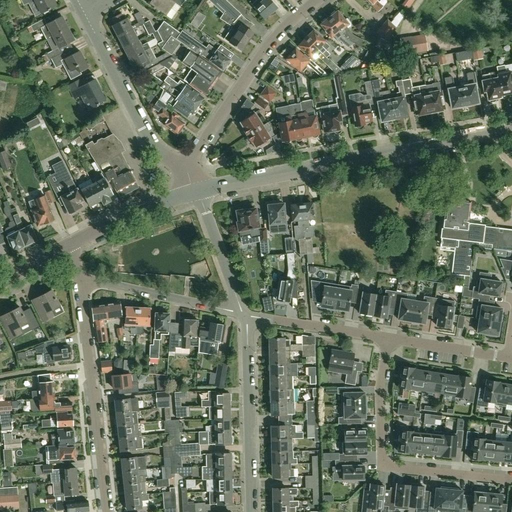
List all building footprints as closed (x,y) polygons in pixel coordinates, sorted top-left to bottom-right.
[(20,0),(24,5),(28,3),(35,17),(56,6),(52,0),(20,0)] [(180,6),(184,0),(151,0),(149,3),(166,15),(171,19),(176,12),(170,8),(175,3),(180,7),(180,6)] [(241,51),(253,32),(249,29),(252,24),(246,20),(244,22),(239,17),(241,14),(225,0),(208,0),(223,13),(220,19),(232,27),(224,39),(241,51)] [(269,0),(262,0),(263,0),(254,8),(264,19),(276,8),(269,0)] [(376,0),(365,0),(379,12),(383,7),(376,0)] [(131,27),(126,19),(124,20),(121,14),(112,19),(115,25),(112,26),(118,37),(132,30),(144,23),(145,23),(139,12),(134,15),(138,23),(131,27)] [(347,25),(337,12),(329,18),(347,41),(353,44),(360,47),(363,41),(353,36),(349,30),(347,32),(343,27),(347,25)] [(400,12),(391,23),(394,25),(397,28),(405,16),(400,12)] [(68,29),(62,17),(47,25),(44,19),(30,26),(33,32),(40,28),(47,40),(68,29)] [(353,44),(347,41),(329,18),(321,25),(331,37),(332,36),(335,40),(336,39),(339,43),(340,42),(342,44),(348,48),(353,44)] [(145,23),(144,23),(150,34),(152,33),(155,32),(149,20),(145,23)] [(388,20),(382,26),(391,34),(397,28),(388,20)] [(175,40),(176,39),(180,33),(164,22),(158,30),(157,30),(162,41),(157,43),(162,49),(167,52),(175,40)] [(391,34),(382,26),(377,32),(385,40),(391,34)] [(59,48),(74,40),(68,29),(47,40),(52,51),(45,55),(48,61),(51,59),(60,55),(57,49),(59,48)] [(123,48),(138,41),(132,30),(118,37),(123,48)] [(157,30),(155,32),(152,33),(157,43),(162,41),(157,30)] [(229,63),(229,62),(230,60),(209,45),(206,49),(181,31),(180,33),(176,39),(201,57),(202,56),(223,70),(226,66),(228,66),(229,63)] [(329,46),(325,42),(313,31),(306,38),(326,58),(330,54),(326,50),(329,46)] [(427,51),(425,34),(400,38),(402,55),(427,51)] [(328,59),(326,58),(306,38),(299,46),(315,61),(319,57),(323,62),(335,74),(344,73),(338,67),(328,58),(328,59)] [(175,40),(167,52),(171,55),(180,43),(175,40)] [(129,59),(150,48),(147,42),(141,46),(138,41),(123,48),(129,59)] [(181,62),(187,48),(184,46),(181,55),(178,60),(181,62)] [(165,61),(173,56),(171,55),(167,52),(162,55),(155,59),(150,48),(129,59),(137,75),(146,71),(160,64),(165,61)] [(198,56),(187,48),(181,62),(190,68),(191,68),(194,63),(204,70),(205,69),(217,78),(222,72),(199,56),(198,56)] [(482,59),(480,48),(472,50),(473,60),(482,59)] [(300,71),(306,63),(307,64),(307,66),(310,69),(311,68),(321,77),(328,76),(305,55),(303,57),(295,50),(286,60),(300,71)] [(69,78),(88,68),(80,51),(64,59),(62,54),(60,55),(51,59),(56,68),(66,63),(70,72),(67,74),(69,78)] [(446,64),(444,55),(437,56),(438,63),(439,65),(446,64)] [(165,61),(160,64),(167,69),(169,70),(177,59),(173,56),(165,61)] [(338,67),(344,73),(353,71),(349,67),(350,66),(344,61),(338,67)] [(408,75),(405,62),(398,63),(402,76),(408,75)] [(194,63),(191,68),(192,69),(184,80),(205,96),(206,95),(208,95),(209,92),(209,90),(213,84),(217,78),(205,69),(204,70),(194,63)] [(163,74),(167,69),(160,64),(146,71),(159,80),(163,74)] [(502,95),(511,92),(511,73),(511,64),(496,68),(498,77),(502,95)] [(502,95),(498,77),(496,77),(495,70),(489,72),(480,74),(484,91),(486,90),(489,103),(491,104),(495,103),(496,101),(496,99),(503,97),(502,95)] [(468,86),(461,87),(465,106),(477,104),(477,99),(475,89),(477,88),(474,73),(466,75),(468,86)] [(132,78),(133,80),(138,84),(141,79),(137,76),(132,78)] [(184,89),(171,80),(167,77),(163,81),(164,82),(198,106),(203,98),(186,86),(184,89)] [(465,106),(461,87),(453,89),(451,78),(444,79),(447,94),(448,94),(450,104),(451,104),(452,109),(465,106)] [(410,79),(402,81),(403,86),(405,95),(413,94),(412,88),(410,79)] [(83,95),(91,109),(99,105),(99,104),(105,100),(95,80),(83,86),(80,80),(68,86),(75,99),(83,95)] [(146,90),(138,84),(133,80),(140,95),(146,90)] [(394,120),(389,95),(388,91),(379,93),(378,88),(380,88),(378,80),(371,81),(376,104),(378,104),(381,121),(386,120),(386,121),(394,120)] [(407,116),(403,96),(405,95),(403,86),(402,81),(402,80),(395,82),(396,87),(398,87),(400,96),(397,97),(397,94),(389,95),(394,120),(402,118),(402,117),(407,116)] [(371,105),(376,104),(371,81),(364,83),(367,96),(363,96),(361,94),(350,97),(352,108),(351,108),(355,127),(356,127),(357,127),(358,127),(359,128),(360,127),(361,127),(362,127),(362,126),(363,126),(363,125),(364,125),(364,123),(374,121),(371,105)] [(195,109),(198,106),(164,82),(163,83),(162,83),(159,87),(171,96),(166,102),(185,117),(189,112),(191,114),(192,113),(193,114),(195,114),(197,112),(196,110),(195,109)] [(439,83),(432,85),(433,85),(426,86),(425,86),(430,113),(444,110),(441,92),(440,92),(439,83)] [(263,91),(273,98),(277,93),(267,86),(263,91)] [(416,115),(430,113),(425,86),(412,88),(413,94),(413,97),(416,115)] [(261,96),(270,103),(273,98),(263,91),(260,96),(261,96)] [(320,114),(324,133),(333,131),(334,131),(334,132),(335,132),(336,132),(337,132),(338,132),(339,132),(340,131),(341,130),(339,121),(341,121),(340,116),(347,115),(342,91),(337,93),(338,99),(336,99),(337,104),(320,107),(321,114),(320,114)] [(270,103),(261,96),(259,98),(255,103),(265,110),(269,105),(268,104),(270,103)] [(173,112),(171,115),(165,111),(168,107),(164,104),(164,103),(159,99),(152,108),(159,113),(158,115),(167,121),(164,125),(177,134),(178,133),(180,133),(182,130),(181,129),(184,124),(177,118),(178,116),(173,112)] [(247,111),(254,105),(246,99),(241,107),(247,111)] [(301,114),(301,112),(299,106),(299,104),(287,106),(294,139),(294,140),(295,141),(296,142),(297,142),(298,142),(299,141),(300,141),(301,140),(302,139),(302,137),(306,137),(301,114)] [(290,140),(294,139),(287,106),(275,108),(282,141),(283,142),(284,143),(285,144),(286,144),(287,144),(288,144),(289,143),(290,142),(290,141),(290,140)] [(246,136),(266,124),(259,112),(255,114),(254,112),(248,116),(249,118),(240,123),(241,125),(240,126),(242,130),(241,132),(243,136),(246,136)] [(318,134),(313,112),(301,114),(306,137),(310,136),(310,137),(311,138),(312,138),(314,139),(315,138),(316,138),(317,137),(317,136),(318,135),(318,134)] [(86,128),(89,132),(97,124),(104,121),(101,115),(98,117),(86,128)] [(34,127),(32,121),(26,124),(29,130),(34,127)] [(274,136),(266,124),(246,136),(247,137),(246,139),(248,143),(250,143),(253,147),(254,146),(255,148),(264,142),(265,144),(271,141),(270,139),(272,138),(274,136)] [(77,143),(79,146),(84,143),(79,134),(70,139),(74,145),(77,143)] [(274,136),(272,138),(276,144),(280,142),(278,134),(274,136)] [(111,180),(117,192),(136,182),(121,152),(124,150),(121,143),(113,135),(104,140),(102,139),(99,141),(98,143),(97,144),(97,145),(95,147),(92,142),(86,146),(102,171),(104,173),(109,182),(111,180)] [(11,168),(5,151),(0,152),(0,161),(4,171),(11,168)] [(108,196),(112,194),(104,179),(101,173),(99,175),(101,180),(93,184),(101,200),(100,200),(103,206),(111,201),(108,196)] [(50,191),(46,181),(39,184),(42,193),(45,192),(49,204),(55,201),(51,190),(50,191)] [(96,203),(100,200),(101,200),(93,184),(91,185),(88,181),(79,186),(89,206),(91,205),(91,207),(96,204),(96,203)] [(65,204),(69,213),(82,206),(80,202),(83,201),(77,189),(73,183),(66,186),(70,193),(58,199),(61,206),(65,204)] [(34,198),(33,198),(31,192),(25,194),(37,226),(44,224),(46,223),(46,224),(48,225),(51,224),(52,222),(52,221),(54,220),(48,204),(38,208),(34,198)] [(473,252),(474,247),(494,249),(497,250),(499,228),(468,225),(471,202),(447,199),(441,247),(455,248),(452,275),(465,276),(470,277),(473,252)] [(6,217),(9,218),(14,216),(11,209),(7,201),(3,203),(5,206),(4,210),(6,217)] [(309,227),(309,219),(313,219),(312,204),(311,204),(310,203),(307,203),(306,204),(302,205),(304,233),(310,232),(309,227)] [(271,204),(269,206),(268,206),(271,233),(286,231),(283,204),(276,205),(275,204),(271,204)] [(304,233),(302,205),(297,205),(296,204),(293,204),(292,206),(291,206),(293,221),(298,220),(298,227),(299,233),(304,233)] [(259,237),(260,242),(267,241),(266,229),(260,230),(255,209),(246,211),(245,209),(243,207),(239,208),(238,210),(238,212),(237,212),(239,223),(237,223),(240,238),(250,235),(251,238),(259,237)] [(25,246),(37,240),(31,225),(24,228),(18,213),(16,208),(11,209),(15,220),(25,246)] [(25,246),(15,220),(10,222),(9,224),(10,227),(6,228),(5,230),(8,236),(7,237),(13,252),(25,246)] [(306,254),(305,238),(298,239),(300,255),(306,254)] [(511,261),(499,259),(503,268),(511,269),(511,261)] [(289,302),(291,290),(296,291),(295,280),(295,272),(288,270),(287,278),(280,277),(276,300),(277,300),(277,302),(282,303),(283,301),(289,302)] [(502,284),(501,284),(501,282),(500,282),(500,281),(493,280),(493,281),(477,279),(475,287),(473,287),(471,298),(479,299),(486,300),(487,294),(499,296),(500,290),(501,290),(502,284)] [(333,309),(334,309),(338,285),(310,281),(311,294),(322,295),(320,307),(327,308),(326,310),(333,311),(333,309)] [(349,300),(355,301),(357,288),(358,286),(354,285),(351,285),(351,287),(338,285),(334,309),(335,309),(334,311),(341,312),(341,310),(347,311),(349,300)] [(372,315),(376,295),(363,293),(363,289),(357,288),(355,301),(361,302),(359,313),(372,315)] [(32,301),(43,322),(55,316),(52,310),(60,306),(52,290),(32,301)] [(394,307),(396,292),(385,290),(384,296),(376,295),(372,315),(386,318),(388,306),(394,307)] [(411,322),(414,301),(406,300),(407,294),(396,292),(394,307),(400,308),(398,320),(411,322)] [(435,298),(424,297),(423,302),(414,301),(411,322),(412,322),(412,324),(418,325),(418,323),(425,324),(426,312),(432,313),(435,298)] [(454,301),(449,301),(435,298),(432,313),(438,314),(436,326),(450,328),(454,301)] [(272,310),(270,299),(263,300),(265,311),(272,310)] [(501,315),(502,309),(490,307),(491,301),(486,300),(479,299),(475,319),(479,319),(500,322),(501,322),(502,315),(501,315)] [(118,318),(122,318),(120,303),(104,305),(106,320),(111,319),(118,318)] [(109,328),(108,323),(104,323),(104,320),(106,320),(104,305),(93,306),(92,307),(94,322),(93,324),(93,327),(95,328),(97,342),(107,340),(105,329),(109,328)] [(30,323),(36,320),(30,308),(22,312),(20,307),(0,317),(0,318),(11,339),(20,334),(21,336),(34,330),(30,323)] [(131,334),(137,334),(138,308),(126,307),(125,331),(131,331),(131,334)] [(150,326),(150,309),(138,308),(137,334),(143,335),(144,326),(150,326)] [(168,334),(169,314),(156,314),(154,344),(150,344),(149,359),(159,359),(160,340),(161,334),(168,334)] [(464,317),(458,316),(456,328),(462,329),(464,317)] [(497,336),(500,322),(479,319),(477,332),(490,334),(489,336),(496,337),(496,335),(497,336)] [(197,339),(198,321),(182,320),(182,334),(170,334),(169,350),(175,350),(175,347),(181,347),(181,348),(190,348),(190,339),(197,339)] [(218,341),(222,342),(225,326),(208,323),(207,329),(201,328),(199,338),(199,339),(199,346),(208,348),(208,352),(216,353),(218,341)] [(72,354),(71,348),(69,347),(69,346),(58,347),(56,339),(44,343),(45,353),(42,353),(43,364),(55,363),(54,361),(70,359),(70,356),(72,354)] [(315,357),(315,344),(302,345),(290,345),(289,340),(284,340),(284,339),(269,339),(270,352),(290,351),(302,351),(308,351),(308,357),(315,357)] [(329,371),(347,374),(345,384),(355,385),(357,372),(352,371),(354,356),(341,354),(342,352),(332,350),(329,371)] [(26,357),(25,351),(17,352),(18,360),(24,359),(26,357)] [(290,364),(290,351),(270,352),(270,364),(290,364)] [(308,351),(302,351),(302,357),(305,357),(306,359),(302,359),(302,363),(315,363),(315,357),(308,357),(308,351)] [(134,361),(124,360),(123,372),(133,373),(134,361)] [(111,362),(101,362),(102,373),(112,373),(111,362)] [(227,364),(218,363),(214,386),(223,388),(227,364)] [(296,374),(294,372),(292,372),(292,364),(290,364),(270,364),(270,377),(292,376),(296,376),(296,374)] [(410,390),(413,370),(414,368),(401,366),(401,368),(399,367),(398,374),(400,374),(398,387),(403,388),(403,390),(410,391),(410,390)] [(422,390),(425,371),(413,370),(410,390),(421,392),(422,392),(422,390)] [(433,392),(436,373),(425,372),(425,371),(422,390),(422,392),(421,392),(421,394),(433,396),(433,392)] [(138,381),(137,373),(112,376),(114,389),(127,388),(127,394),(139,393),(138,381)] [(444,393),(447,375),(436,373),(433,392),(444,393)] [(39,383),(38,384),(39,391),(31,392),(32,401),(37,400),(55,398),(54,382),(53,382),(52,374),(38,375),(39,383)] [(455,395),(458,377),(447,375),(444,393),(455,395)] [(293,389),(292,376),(270,377),(271,390),(293,389)] [(469,390),(471,378),(458,376),(458,377),(455,395),(455,396),(467,398),(467,402),(473,403),(475,390),(469,390)] [(167,390),(166,380),(156,381),(157,391),(167,390)] [(495,403),(499,383),(499,382),(486,380),(484,392),(479,391),(476,406),(487,408),(488,402),(495,403)] [(506,403),(509,385),(499,383),(495,403),(494,405),(506,407),(506,403)] [(364,398),(364,393),(352,393),(352,387),(337,388),(337,394),(341,394),(341,406),(366,405),(366,398),(364,398)] [(294,402),(294,389),(293,389),(271,390),(271,402),(294,402)] [(175,393),(176,407),(182,406),(181,406),(181,398),(188,398),(187,392),(175,393)] [(215,392),(208,392),(209,401),(202,401),(202,408),(209,407),(215,407),(229,407),(229,401),(231,401),(231,395),(229,395),(229,394),(215,394),(215,392)] [(164,400),(164,408),(170,407),(169,393),(156,394),(157,400),(164,400)] [(55,406),(55,398),(37,400),(36,403),(38,405),(40,405),(40,411),(62,409),(62,411),(72,411),(71,403),(58,404),(58,406),(55,406)] [(138,411),(137,399),(115,401),(116,414),(130,412),(138,411)] [(0,411),(12,411),(11,401),(0,401),(0,411)] [(306,414),(307,420),(319,420),(319,405),(314,406),(314,401),(313,401),(306,401),(306,414)] [(295,409),(295,402),(294,402),(271,402),(271,415),(292,414),(292,409),(295,409)] [(366,412),(366,405),(341,406),(342,418),(338,418),(338,424),(341,424),(353,424),(353,418),(365,418),(365,412),(366,412)] [(186,406),(182,406),(176,407),(176,418),(187,417),(186,406)] [(229,419),(229,407),(215,407),(209,407),(209,419),(213,419),(213,420),(229,419)] [(51,417),(51,427),(73,426),(72,414),(67,414),(67,412),(57,413),(57,416),(51,417)] [(137,415),(131,416),(130,412),(116,414),(117,419),(116,419),(115,421),(116,425),(117,426),(118,425),(118,426),(138,424),(137,415)] [(0,420),(0,423),(12,422),(12,414),(0,415),(0,420)] [(230,432),(229,419),(213,420),(213,426),(209,426),(209,432),(230,432)] [(169,438),(175,437),(173,420),(163,421),(164,432),(169,432),(169,438)] [(178,420),(173,420),(175,437),(180,437),(180,432),(182,432),(181,423),(179,423),(178,420)] [(314,426),(314,434),(320,434),(319,425),(319,420),(307,420),(307,426),(314,426)] [(138,431),(138,424),(118,426),(119,439),(133,437),(141,436),(140,430),(138,431)] [(365,441),(365,429),(353,429),(353,424),(341,424),(341,430),(344,430),(345,442),(365,441)] [(295,433),(295,426),(272,426),(272,440),(292,439),(299,439),(303,439),(303,435),(301,433),(295,433)] [(74,445),(73,431),(66,432),(66,429),(58,430),(58,434),(51,435),(51,440),(52,440),(53,446),(66,445),(74,445)] [(410,453),(410,451),(412,433),(412,432),(399,430),(399,432),(397,432),(397,438),(399,438),(397,451),(410,453)] [(443,436),(441,455),(441,456),(454,457),(455,445),(461,446),(463,431),(456,430),(456,434),(444,433),(443,436)] [(482,460),(482,459),(484,440),(485,437),(477,436),(477,432),(467,431),(465,446),(471,447),(470,459),(482,460)] [(233,443),(232,438),(231,437),(230,437),(230,432),(209,432),(207,432),(208,445),(230,445),(230,444),(232,444),(233,443)] [(21,448),(20,439),(12,439),(11,433),(3,434),(4,449),(21,448)] [(421,453),(422,434),(412,433),(410,451),(421,453)] [(431,454),(433,435),(422,434),(421,453),(431,454)] [(441,455),(443,436),(433,435),(431,454),(441,455)] [(141,439),(134,440),(133,437),(119,439),(121,451),(142,449),(141,439)] [(163,452),(176,452),(175,437),(169,438),(170,446),(163,446),(163,452)] [(188,451),(188,444),(180,445),(180,437),(175,437),(176,452),(188,451)] [(287,451),(286,444),(292,444),(292,439),(272,440),(272,452),(287,452),(287,451)] [(482,459),(493,460),(495,441),(484,440),(482,459)] [(366,454),(365,441),(345,442),(342,442),(342,454),(339,454),(339,460),(351,460),(354,460),(354,454),(366,454)] [(493,460),(503,461),(505,442),(495,441),(493,460)] [(503,461),(511,461),(511,443),(505,442),(503,461)] [(76,457),(76,454),(75,453),(74,447),(66,448),(66,445),(53,446),(47,447),(49,464),(52,463),(62,463),(62,460),(75,459),(75,458),(76,457)] [(12,457),(12,449),(3,450),(3,457),(12,457)] [(189,457),(188,451),(176,452),(177,466),(182,465),(181,457),(189,457)] [(293,451),(287,451),(287,452),(272,452),(273,465),(290,464),(290,459),(293,459),(293,451)] [(171,466),(177,466),(176,452),(163,452),(164,459),(171,458),(171,466)] [(230,467),(230,461),(231,461),(233,460),(233,456),(231,455),(230,455),(230,454),(206,454),(207,467),(230,467)] [(144,457),(135,458),(121,459),(123,472),(146,469),(144,457)] [(365,467),(363,467),(363,466),(351,466),(351,460),(339,460),(335,460),(335,467),(340,467),(340,480),(349,480),(349,482),(357,481),(357,480),(363,479),(363,473),(365,473),(365,467)] [(77,468),(55,470),(52,470),(52,463),(49,464),(42,464),(43,475),(50,474),(51,483),(52,483),(78,481),(77,468)] [(291,469),(290,464),(273,465),(273,478),(287,477),(293,477),(293,469),(291,469)] [(182,465),(177,466),(177,474),(179,474),(183,478),(192,474),(191,467),(182,467),(182,465)] [(177,474),(177,466),(171,466),(171,467),(164,467),(165,480),(168,480),(168,479),(174,477),(174,474),(177,474)] [(231,479),(230,467),(207,467),(207,480),(231,479)] [(306,483),(318,482),(318,468),(312,468),(313,476),(305,477),(306,483)] [(147,477),(146,469),(123,472),(123,477),(122,477),(121,478),(122,484),(124,484),(124,485),(144,482),(145,482),(145,477),(147,477)] [(12,485),(10,472),(1,473),(2,486),(12,485)] [(231,492),(231,479),(207,480),(207,488),(214,487),(214,492),(231,492)] [(79,494),(78,481),(52,483),(53,496),(54,496),(79,494)] [(146,494),(144,482),(124,485),(126,497),(146,495),(146,494)] [(313,497),(319,496),(318,482),(306,483),(306,489),(313,488),(313,497)] [(387,511),(389,498),(383,498),(384,486),(383,486),(383,484),(376,483),(376,485),(370,484),(369,491),(364,490),(361,511),(369,511),(370,508),(381,509),(380,511),(387,511),(388,511),(387,511)] [(408,506),(410,486),(396,484),(395,496),(389,495),(389,498),(387,511),(388,511),(394,511),(395,509),(408,510),(408,506)] [(422,499),(424,487),(417,486),(417,485),(411,484),(411,486),(410,486),(408,506),(416,507),(415,511),(427,511),(428,499),(422,499)] [(446,511),(449,488),(440,487),(440,489),(435,488),(434,500),(428,499),(427,511),(446,511)] [(19,509),(18,495),(17,488),(0,488),(0,510),(10,510),(19,509)] [(288,501),(287,495),(297,495),(297,488),(273,489),(273,502),(288,501)] [(458,488),(449,488),(446,511),(466,511),(467,503),(461,503),(462,491),(458,490),(458,488)] [(485,511),(488,492),(481,491),(480,493),(474,492),(473,504),(467,503),(466,511),(485,511)] [(231,504),(231,492),(214,492),(209,492),(209,505),(231,504)] [(500,507),(501,495),(495,494),(495,492),(488,492),(485,511),(505,511),(506,507),(500,507)] [(141,508),(140,501),(148,500),(148,494),(146,494),(146,495),(126,497),(126,502),(125,502),(124,503),(125,508),(126,509),(127,509),(127,510),(141,508)] [(164,509),(176,509),(175,494),(170,495),(170,497),(163,498),(164,509)] [(195,510),(195,504),(187,504),(187,496),(181,497),(182,511),(195,510)] [(74,501),(62,502),(54,503),(55,511),(67,510),(67,511),(85,511),(89,511),(88,501),(74,503),(74,501)] [(298,501),(288,501),(273,502),(273,511),(295,511),(295,506),(298,506),(298,501)]
